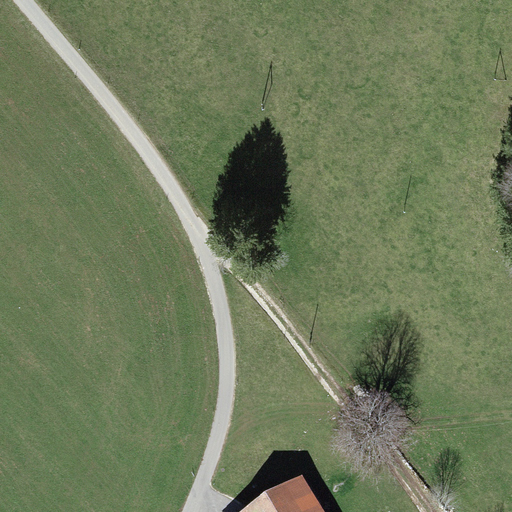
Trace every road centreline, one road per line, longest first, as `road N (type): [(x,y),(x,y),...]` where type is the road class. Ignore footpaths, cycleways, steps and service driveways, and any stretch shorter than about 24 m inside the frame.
road 1 (track): [(425,511),(245,283),(196,233)]
road 2 (unclassified): [(18,0),(196,233)]
road 3 (track): [(366,436),(511,413)]
